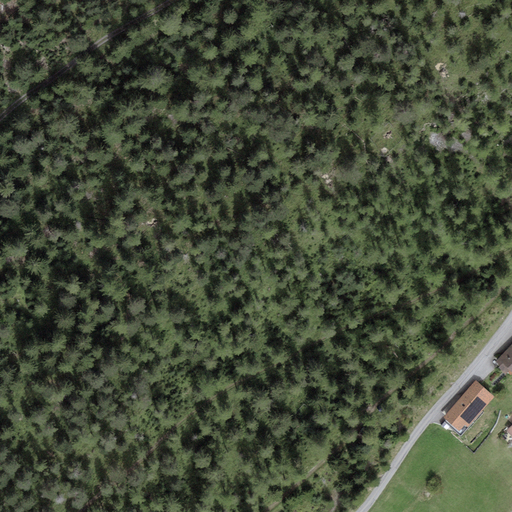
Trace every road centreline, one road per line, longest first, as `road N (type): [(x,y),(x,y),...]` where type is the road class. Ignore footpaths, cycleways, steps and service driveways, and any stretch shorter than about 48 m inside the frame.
road 1 (track): [(0,127),(96,49),(180,0)]
road 2 (unclassified): [(362,511),(427,418),(474,368)]
